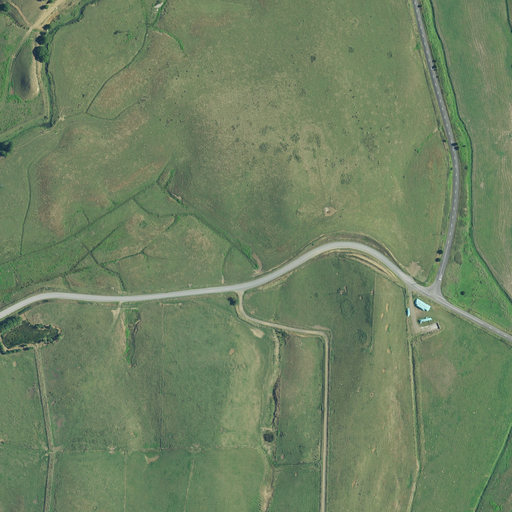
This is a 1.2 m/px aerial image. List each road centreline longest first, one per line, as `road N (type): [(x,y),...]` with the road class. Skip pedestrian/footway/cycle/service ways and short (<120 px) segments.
road 1 (unclassified): [(0,313),(47,294),(238,289),(345,246),(376,254),(434,296)]
road 2 (unclassified): [(415,0),(457,171),(434,296)]
